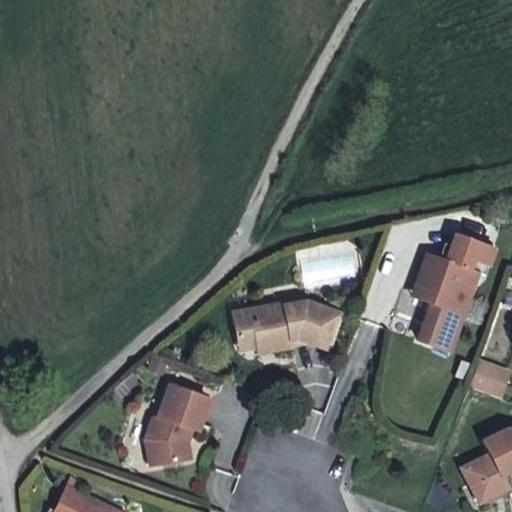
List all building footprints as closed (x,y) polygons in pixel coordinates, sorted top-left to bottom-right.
[(431,300),(427,310),(415,345),(445,355),(471,278),(480,281),(489,251),(450,238),(441,268),(422,262),(412,293),(431,300)] [(408,303),(427,310),(431,300),(412,293),(408,303)] [(280,302),(229,312),(234,340),(252,336),(253,345),(269,342),(271,349),(289,345),(287,338),(293,337),(324,348),(337,312),(303,300),(280,304),(280,302)] [(234,340),(236,349),(253,345),(252,336),(234,340)] [(253,345),(255,352),(271,349),(269,342),(253,345)] [(154,470),(181,463),(178,446),(177,445),(178,441),(182,428),(193,433),(205,399),(168,386),(157,417),(150,427),(146,444),(154,470)] [(487,454),(459,467),(468,486),(477,482),(485,498),(505,488),(499,475),(497,471),(503,468),(509,470),(511,471),(511,430),(506,428),(481,440),(487,454)] [(178,446),(181,463),(189,461),(185,445),(178,446)] [(477,482),(468,486),(475,502),(485,498),(477,482)] [(122,511),(121,511),(124,506),(66,486),(57,511),(122,511)]
